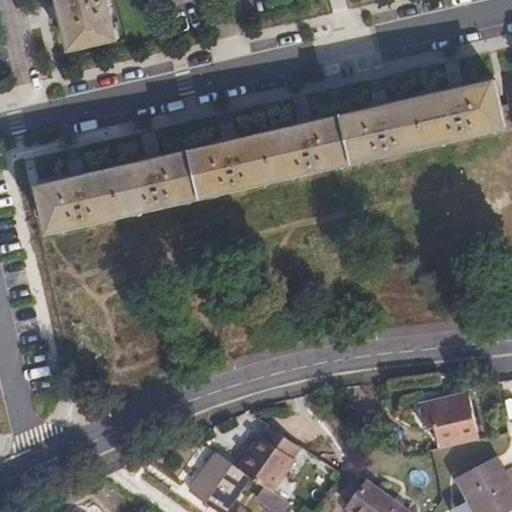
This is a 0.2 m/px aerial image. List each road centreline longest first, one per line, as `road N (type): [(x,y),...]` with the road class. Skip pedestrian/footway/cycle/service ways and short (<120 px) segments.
road 1 (residential): [(511,340),(401,350),(223,388),(41,463)]
road 2 (residential): [(0,130),(352,46)]
road 3 (residential): [(352,46),(511,7)]
road 4 (residential): [(41,463),(0,317)]
